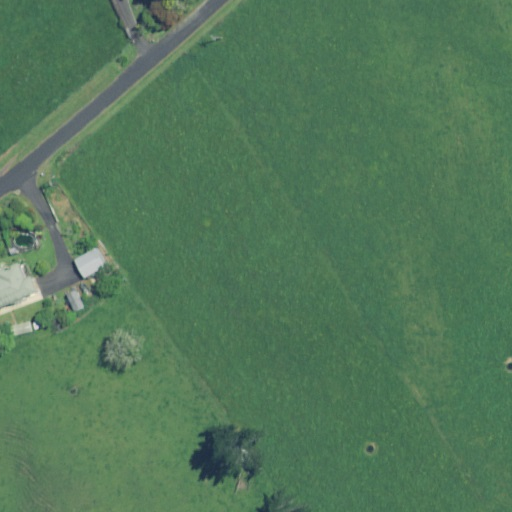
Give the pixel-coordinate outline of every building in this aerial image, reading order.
[(75,216),(60,185),(45,192),(60,222),(75,216)] [(98,247),(77,258),(87,276),(108,265),(98,247)] [(0,276),(0,308),(41,290),(35,275),(29,278),(22,262),(0,272),(2,275),(0,276)] [(86,308),(78,292),(70,296),(78,312),(86,308)] [(36,332),(34,322),(13,327),(16,338),(36,332)]
